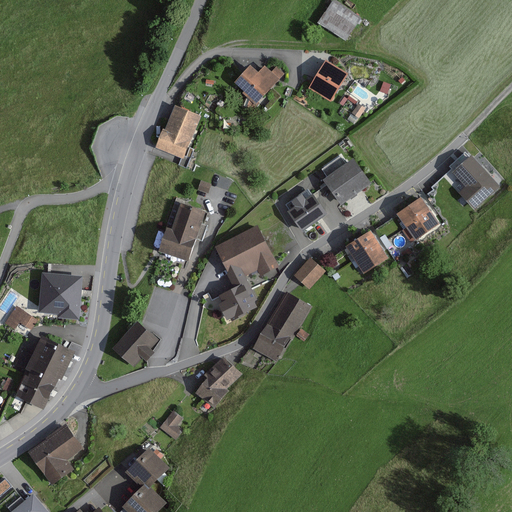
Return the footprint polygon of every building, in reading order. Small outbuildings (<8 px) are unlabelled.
[(347,42),(362,18),(334,0),(325,0),(321,6),(327,10),(319,23),(347,42)] [(331,102),(349,74),(326,60),(309,89),(331,102)] [(259,73),(251,65),(235,83),(245,92),(243,93),(250,100),(247,108),(253,111),(260,103),(258,102),(269,90),(275,96),(266,106),(269,109),(280,96),(271,88),(284,74),(277,67),(272,72),(265,66),(259,73)] [(217,82),(211,76),(208,80),(214,85),(217,82)] [(391,84),(384,82),(380,92),(387,94),(391,84)] [(357,102),(350,96),(348,99),(355,105),(357,102)] [(348,100),(344,97),(340,104),(343,106),(348,100)] [(366,109),(359,104),(352,113),(360,118),(366,109)] [(185,156),(201,116),(176,106),(166,130),(164,129),(156,148),(181,159),(178,166),(186,169),(190,158),(185,156)] [(358,119),(351,115),(348,120),(354,124),(358,119)] [(501,187),(473,155),(454,173),(466,187),(459,193),(475,211),(501,187)] [(346,164),(341,157),(322,170),(328,178),(324,180),(342,205),(372,184),(354,159),(346,164)] [(223,175),(214,171),(210,182),(220,185),(223,175)] [(328,214),(314,194),(306,199),(303,194),(293,202),(296,206),(288,212),(303,232),(328,214)] [(398,215),(407,227),(431,211),(422,198),(398,215)] [(207,212),(182,203),(173,229),(168,228),(160,252),(189,262),(197,239),(202,241),(207,226),(202,224),(207,212)] [(407,227),(402,230),(411,243),(415,240),(416,241),(440,224),(431,211),(407,227)] [(280,267),(259,225),(215,247),(229,274),(227,274),(235,289),(250,282),(247,276),(258,271),(261,276),(280,267)] [(349,257),(352,263),(381,245),(372,231),(346,247),(352,255),(349,257)] [(392,246),(385,235),(380,238),(387,249),(392,246)] [(381,245),(352,263),(356,269),(359,267),(364,274),(389,259),(381,245)] [(410,249),(402,254),(405,259),(413,254),(410,249)] [(326,271),(311,258),(294,276),(309,290),(326,271)] [(341,277),(338,272),(332,276),(336,281),(341,277)] [(80,320),(84,277),(43,273),(39,313),(59,315),(59,318),(80,320)] [(250,282),(235,289),(220,297),(223,302),(220,304),(228,320),(232,318),(233,321),(247,314),(246,313),(258,307),(255,301),(259,300),(250,282)] [(10,292),(0,307),(0,309),(7,314),(19,297),(10,292)] [(293,339),(312,307),(287,292),(254,348),(278,362),(291,338),(293,339)] [(39,320),(17,306),(5,323),(15,330),(20,323),(32,330),(39,320)] [(159,340),(138,321),(113,349),(135,368),(143,358),(147,362),(155,353),(151,349),(159,340)] [(309,335),(301,329),(296,336),(304,342),(309,335)] [(43,336),(34,355),(67,371),(77,352),(43,336)] [(67,371),(34,355),(24,350),(17,364),(32,372),(30,377),(55,389),(59,379),(62,381),(67,371)] [(242,374),(224,357),(205,375),(209,379),(196,393),(213,408),(230,391),(228,389),(242,374)] [(55,389),(30,377),(27,375),(16,396),(44,410),(55,389)] [(9,378),(4,388),(9,391),(13,383),(12,383),(13,380),(9,378)] [(184,418),(174,411),(160,428),(176,440),(184,430),(178,426),(184,418)] [(84,448),(67,424),(46,439),(47,440),(29,453),(53,485),(74,469),(68,460),(84,448)] [(126,472),(141,488),(148,482),(152,486),(158,481),(165,487),(172,480),(165,474),(171,468),(161,459),(164,456),(157,449),(154,452),(150,448),(126,472)] [(148,482),(141,488),(122,506),(127,511),(158,511),(168,503),(152,486),(148,482)] [(12,511),(50,511),(35,494),(26,501),(22,497),(9,508),(12,511)]
